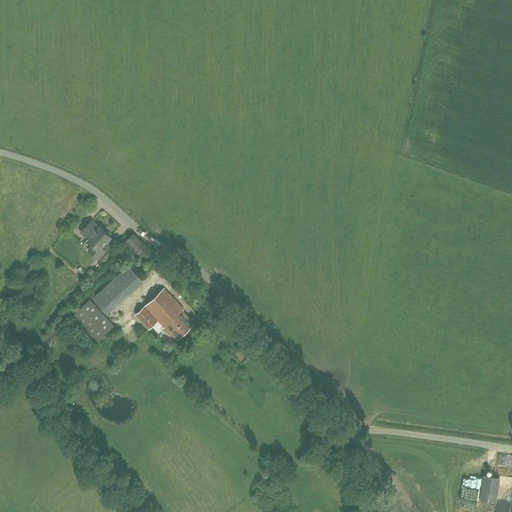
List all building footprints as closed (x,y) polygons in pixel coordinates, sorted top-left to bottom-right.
[(91,221),(81,232),(88,239),(87,240),(92,245),(88,250),(94,256),(97,259),(100,256),(106,250),(102,247),(110,238),(111,237),(100,227),(99,228),(91,221)] [(124,242),(137,257),(147,247),(134,232),(124,242)] [(133,263),(96,296),(114,316),(119,312),(116,309),(148,281),(133,263)] [(89,279),(95,272),(91,267),(84,274),(89,279)] [(158,320),(165,327),(166,326),(177,339),(195,323),(183,310),(185,309),(165,287),(136,314),(149,328),(158,320)] [(114,327),(90,299),(72,315),(97,342),(114,327)] [(488,475),(487,500),(503,501),(505,476),(488,475)] [(480,502),(483,490),(473,488),(470,499),(480,502)]
